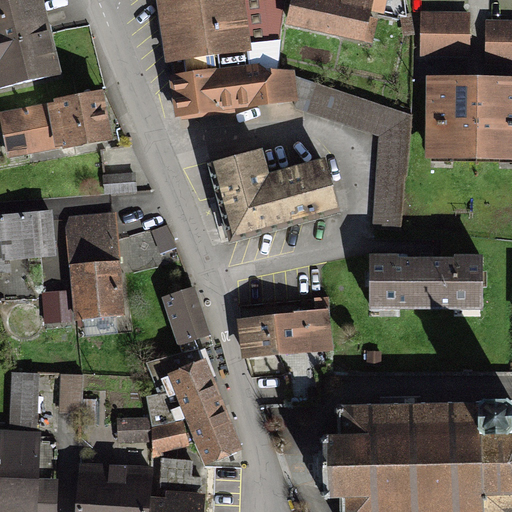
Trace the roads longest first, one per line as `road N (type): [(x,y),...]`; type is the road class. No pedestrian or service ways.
road 1 (residential): [(99,0),(212,280)]
road 2 (residential): [(212,280),(270,511)]
